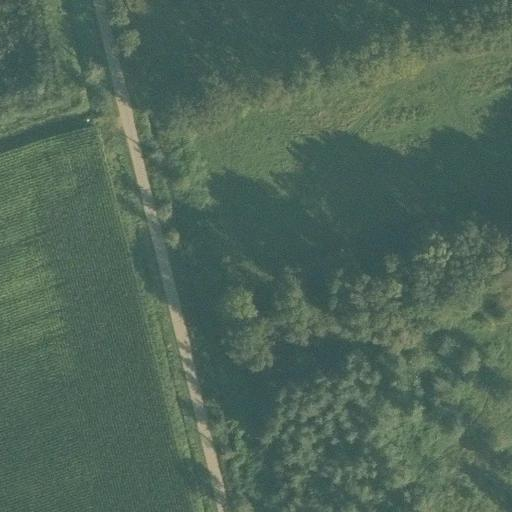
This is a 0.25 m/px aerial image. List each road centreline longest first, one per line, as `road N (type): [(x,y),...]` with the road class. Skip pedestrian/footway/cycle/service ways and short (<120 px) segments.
road 1 (unclassified): [(219,511),(96,0)]
road 2 (track): [(124,118),(511,4)]
